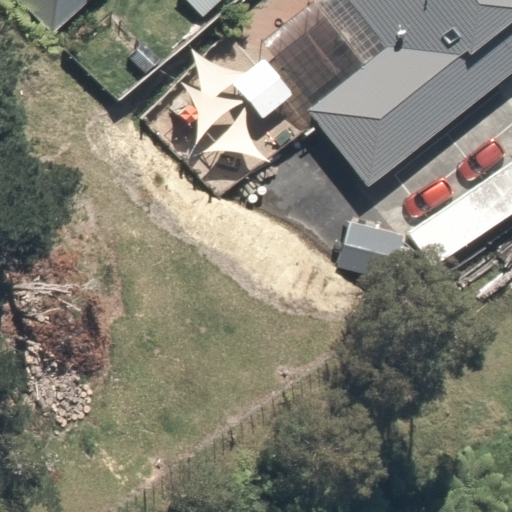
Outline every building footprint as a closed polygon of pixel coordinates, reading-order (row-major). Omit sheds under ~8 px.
[(14,0),(47,34),(83,0),(14,0)] [(511,0),(349,0),(383,45),(303,105),(400,233),(511,148),(511,0)] [(336,22),(253,7),(246,45),(329,61),(336,22)] [(293,91),(265,57),(231,84),(259,118),(293,91)] [(511,184),(487,204),(511,236),(511,184)]
